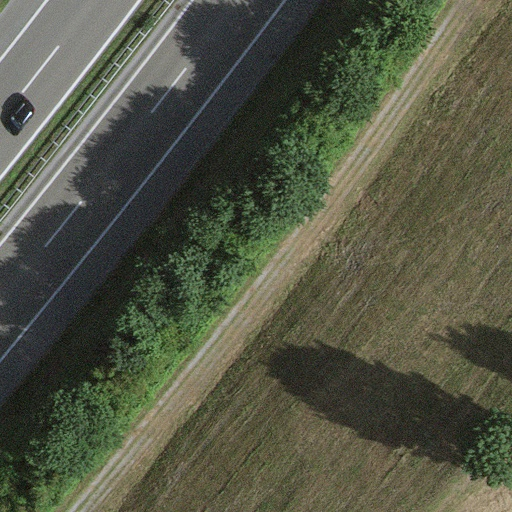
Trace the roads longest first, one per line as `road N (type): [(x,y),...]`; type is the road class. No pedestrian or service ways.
road 1 (motorway): [(0,305),(239,0)]
road 2 (motorway): [(92,0),(0,116)]
